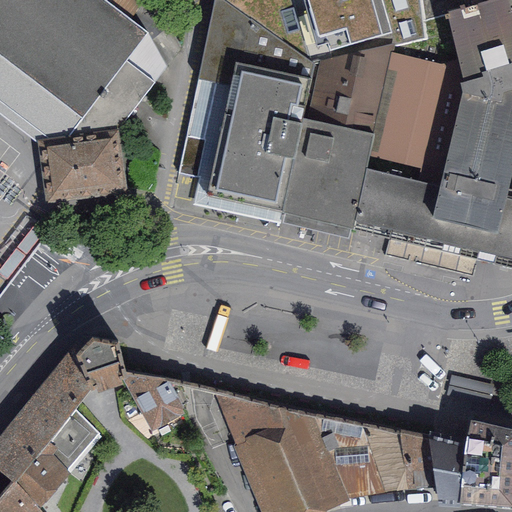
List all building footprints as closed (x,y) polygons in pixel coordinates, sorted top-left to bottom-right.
[(0,0),(0,100),(47,136),(46,146),(113,137),(182,47),(155,0),(0,0)] [(316,64),(217,0),(175,204),(355,243),(360,226),(511,263),(511,0),(464,15),(477,82),(461,87),(463,68),(397,52),(316,64)] [(316,64),(397,52),(428,47),(424,29),(464,15),(460,0),(217,0),(316,64)] [(511,0),(460,0),(464,15),(511,0)] [(0,296),(20,270),(34,252),(57,221),(52,195),(46,146),(47,136),(0,100),(0,296)] [(113,137),(46,146),(52,195),(119,187),(113,137)] [(90,386),(92,390),(101,385),(116,380),(117,380),(128,378),(128,377),(119,341),(93,337),(76,353),(90,386)] [(0,445),(0,494),(13,478),(15,481),(90,386),(76,353),(0,445)] [(128,377),(128,378),(154,424),(182,408),(168,384),(128,377)] [(307,414),(220,396),(268,511),(295,511),(341,493),(307,414)] [(77,410),(18,484),(35,504),(57,478),(52,472),(59,465),(67,471),(99,433),(77,410)] [(348,495),(409,485),(401,434),(312,415),(348,495)] [(511,427),(471,418),(466,443),(463,485),(460,502),(511,505),(511,427)] [(409,485),(438,483),(432,441),(401,434),(409,485)] [(431,434),(432,441),(438,483),(441,500),(460,502),(463,485),(466,443),(431,434)] [(0,511),(42,511),(35,504),(18,484),(15,481),(13,478),(0,494),(0,511)]
